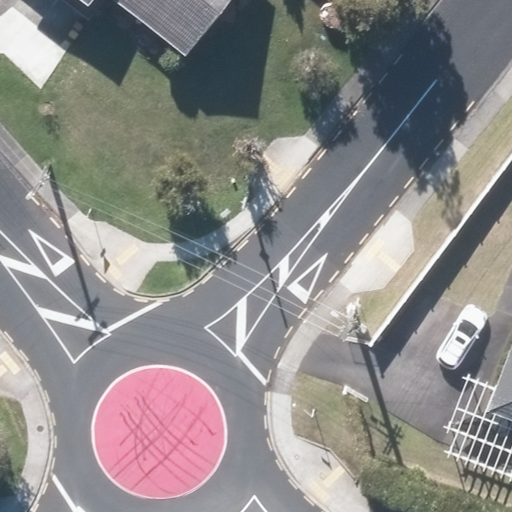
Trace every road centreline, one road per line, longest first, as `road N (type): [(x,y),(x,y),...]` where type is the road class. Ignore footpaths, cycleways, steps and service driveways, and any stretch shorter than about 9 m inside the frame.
road 1 (residential): [(151,425),(493,0)]
road 2 (residential): [(0,254),(151,425)]
